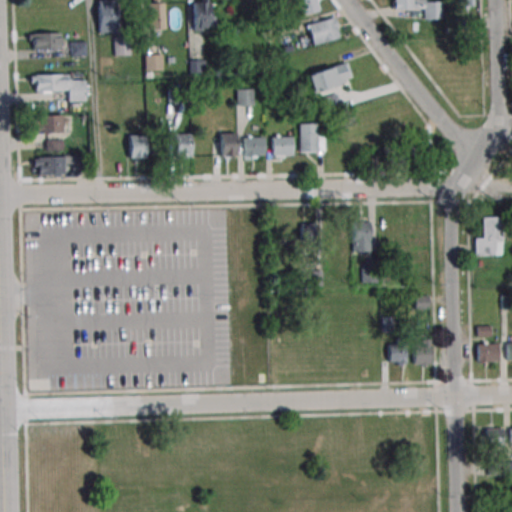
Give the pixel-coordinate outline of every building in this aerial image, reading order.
[(115,33),(114,0),(96,0),(97,33),(115,33)] [(163,0),(145,0),(146,28),(164,28),(163,0)] [(192,0),(192,30),(209,30),(208,0),(192,0)] [(295,0),(300,16),(320,10),(316,0),(295,0)] [(400,0),(400,8),(422,8),(422,18),(441,18),(441,0),(400,0)] [(311,44),(339,37),(334,17),(306,24),(311,44)] [(60,33),(28,33),(28,50),(60,50),(60,33)] [(128,55),(128,40),(113,40),(113,55),(128,55)] [(144,54),(144,70),(161,70),(161,54),(144,54)] [(306,75),(312,92),(351,79),(345,62),(306,75)] [(69,74),(30,75),(30,91),(66,90),(66,102),(85,101),(84,80),(70,80),(69,74)] [(235,106),(253,106),(253,88),(235,88),(235,106)] [(340,109),(337,94),(324,96),(327,112),(340,109)] [(61,115),(35,115),(35,132),(61,132),(61,115)] [(298,152),(323,152),(323,133),(315,133),(315,123),(298,123),(298,152)] [(174,157),(190,157),(190,133),(174,133),(174,157)] [(236,156),(236,133),(218,133),(219,156),(236,156)] [(128,158),(143,158),(143,134),(128,134),(128,158)] [(242,136),(242,157),(264,157),(264,136),(242,136)] [(292,136),(270,136),(271,156),(292,156),(292,136)] [(32,157),(32,174),(63,175),(63,157),(32,157)] [(473,237),(473,255),(501,255),(501,217),(482,217),(482,237),(473,237)] [(315,221),(298,221),(299,245),(315,245),(315,221)] [(369,248),(369,221),(352,221),(352,248),(369,248)] [(284,238),(281,226),(267,228),(270,241),(284,238)] [(429,364),(429,340),(412,340),(412,365),(429,364)] [(475,362),(497,362),(497,343),(475,343),(475,362)] [(405,365),(405,345),(386,345),(386,365),(405,365)] [(482,446),(501,446),(501,428),(482,428),(482,446)]
